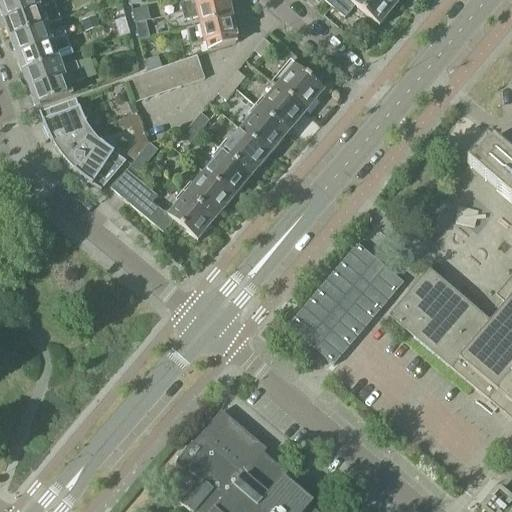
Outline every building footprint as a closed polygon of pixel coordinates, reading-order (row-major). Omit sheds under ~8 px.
[(5,22),(54,4),(52,0),(10,0),(0,4),(0,14),(1,17),(3,16),(5,22)] [(191,0),(192,2),(180,4),(182,13),(228,3),(227,0),(191,0)] [(311,0),(318,6),(322,0),(343,19),(354,7),(378,27),(396,6),(389,0),(348,0),(347,1),(346,0),(311,0)] [(229,8),(228,3),(182,13),(184,22),(196,20),(198,28),(234,20),(231,10),(229,8)] [(44,18),(57,13),(54,4),(5,22),(7,27),(5,28),(9,40),(11,39),(47,26),(44,18)] [(147,8),(131,12),(134,24),(144,21),(150,20),(147,8)] [(81,22),(85,33),(99,28),(95,17),(81,22)] [(125,19),(114,23),(119,39),(129,35),(125,19)] [(236,30),(234,20),(198,28),(200,36),(188,38),(190,48),(236,38),(235,33),(236,30)] [(144,21),(134,24),(136,36),(138,40),(148,37),(147,33),(144,21)] [(50,35),(47,26),(11,39),(18,56),(65,39),(62,30),(50,35)] [(71,56),(65,39),(18,56),(20,62),(17,63),(22,74),(24,73),(59,60),(71,56)] [(271,47),(263,40),(253,52),(261,59),(271,47)] [(148,73),(160,69),(162,69),(157,56),(144,61),(148,73)] [(199,68),(196,57),(172,65),(175,76),(199,68)] [(86,59),(74,64),(78,73),(90,69),(86,59)] [(59,60),(24,73),(30,90),(78,73),(74,64),(62,68),(59,60)] [(271,84),(306,113),(324,92),(289,63),(271,84)] [(162,69),(160,69),(167,93),(179,88),(175,76),(172,65),(162,69)] [(204,80),(199,68),(175,76),(179,88),(204,80)] [(93,79),(90,69),(78,73),(81,83),(93,79)] [(160,69),(148,73),(156,96),(167,93),(160,69)] [(226,83),(235,90),(244,79),(236,72),(226,83)] [(68,88),(81,83),(78,73),(30,90),(33,97),(30,97),(34,107),(36,106),(37,109),(71,96),(68,88)] [(148,73),(138,77),(145,100),(156,96),(148,73)] [(145,100),(138,77),(126,81),(134,104),(145,100)] [(235,90),(226,83),(216,95),(225,102),(235,90)] [(306,113),(271,84),(275,88),(257,109),(287,135),(306,113)] [(79,110),(76,101),(39,114),(42,124),(44,129),(42,130),(47,142),(49,141),(52,145),(56,151),(59,156),(62,160),(64,162),(69,167),(76,175),(77,176),(76,178),(86,187),(88,185),(90,186),(92,188),(101,193),(126,163),(114,155),(112,153),(104,148),(98,142),(95,139),(90,133),(86,126),(85,124),(84,121),(81,116),(80,112),(79,110)] [(132,102),(127,104),(132,115),(133,115),(137,113),(132,102)] [(257,109),(238,130),(269,157),(287,135),(257,109)] [(190,126),(199,133),(208,122),(200,115),(190,126)] [(128,119),(129,123),(135,126),(139,125),(136,116),(128,119)] [(199,133),(190,126),(180,138),(188,145),(199,133)] [(238,130),(221,152),(251,178),(269,157),(238,130)] [(511,160),(488,141),(466,167),(511,205),(511,296),(490,323),(486,320),(428,271),(388,319),(511,423),(511,160)] [(149,145),(139,157),(146,164),(157,151),(149,145)] [(221,152),(202,173),(233,199),(251,178),(221,152)] [(146,164),(139,157),(130,168),(137,175),(146,164)] [(215,221),(184,195),(166,216),(151,204),(156,198),(126,172),(110,190),(162,234),(172,222),(197,242),(215,221)] [(202,173),(184,195),(215,221),(233,199),(202,173)] [(366,236),(296,319),(342,357),(412,275),(366,236)] [(176,463),(176,464),(176,465),(176,466),(177,467),(178,468),(178,469),(179,469),(180,470),(181,470),(182,470),(183,470),(184,469),(185,469),(186,467),(187,466),(189,468),(188,470),(200,480),(179,505),(187,511),(314,511),(308,507),(311,503),(290,485),(283,480),(287,476),(263,455),(266,452),(224,416),(221,413),(194,445),(192,444),(182,456),(177,461),(177,462),(176,463)] [(511,511),(511,500),(500,490),(499,490),(498,490),(483,508),(482,509),(482,510),(483,510),(484,511),(511,511)]
